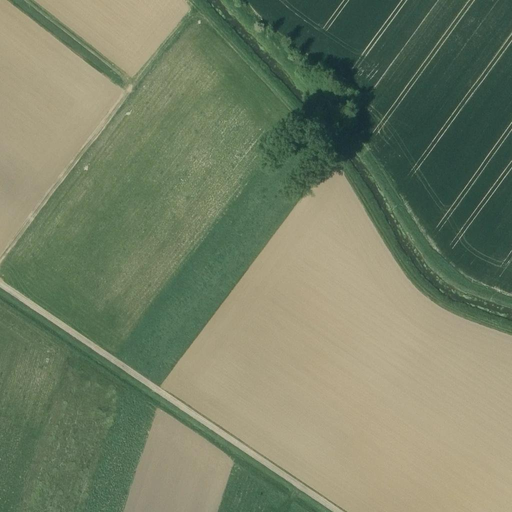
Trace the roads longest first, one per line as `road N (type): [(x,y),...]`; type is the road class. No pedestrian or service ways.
road 1 (track): [(200,9),(324,142),(433,297),(511,335)]
road 2 (track): [(332,511),(0,287)]
road 3 (track): [(0,278),(200,9)]
road 4 (track): [(139,94),(19,0)]
